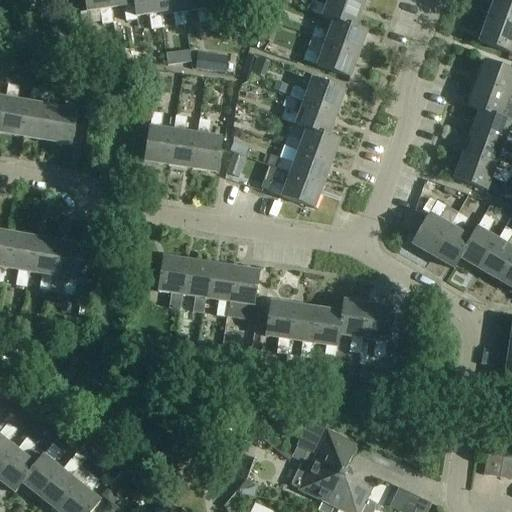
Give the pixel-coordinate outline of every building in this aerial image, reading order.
[(112,25),(110,11),(108,0),(84,0),(86,14),(100,12),(102,26),(112,25)] [(136,19),(133,0),(108,0),(110,11),(124,9),(126,23),(136,21),(136,19)] [(159,15),(161,15),(158,0),(133,0),(136,19),(149,17),(151,32),(162,30),(159,15)] [(183,12),(184,11),(182,0),(158,0),(161,15),(172,13),(175,28),(185,27),(183,12)] [(182,0),(184,11),(196,10),(198,25),(209,23),(207,8),(208,8),(206,0),(182,0)] [(356,30),(364,8),(342,0),(328,0),(326,8),(312,3),(308,12),(319,16),(319,17),(333,23),(356,30)] [(494,0),(487,21),(511,29),(511,4),(508,3),(500,0),(494,0)] [(268,12),(264,22),(279,27),(283,17),(268,12)] [(511,29),(487,21),(479,43),(511,56),(511,55),(511,29)] [(367,35),(356,30),(333,23),(329,35),(315,30),(311,39),(325,45),(358,58),(367,35)] [(259,43),(257,50),(270,55),(272,48),(259,43)] [(115,44),(104,45),(105,56),(116,55),(115,44)] [(349,81),(358,58),(325,45),(321,57),(306,52),(303,62),(317,67),(316,68),(349,81)] [(189,53),(165,56),(166,68),(190,65),(189,53)] [(204,55),(203,70),(231,73),(233,58),(204,55)] [(511,73),(485,63),(477,86),(509,98),(511,99),(511,73)] [(79,89),(81,74),(65,71),(63,87),(79,89)] [(11,75),(9,85),(18,86),(20,76),(11,75)] [(304,105),(337,116),(345,94),(312,81),(307,94),(293,89),(290,99),(304,105)] [(172,96),(173,84),(160,82),(158,95),(172,96)] [(277,84),(274,92),(285,96),(288,88),(277,84)] [(9,86),(0,131),(0,135),(23,139),(30,105),(16,102),(19,88),(9,86)] [(477,86),(468,109),(479,113),(487,116),(501,121),(511,124),(511,99),(509,98),(477,86)] [(48,144),(53,109),(40,107),(43,92),(32,90),(30,105),(23,139),(48,144)] [(53,109),(48,144),(72,148),(78,114),(64,111),(67,97),(56,95),(53,109)] [(328,139),(337,116),(304,105),(299,117),(285,111),(281,121),(296,127),(296,128),(307,132),(328,139)] [(511,124),(501,121),(479,113),(471,135),(504,148),(509,135),(511,135),(511,124)] [(168,167),(174,134),(161,132),(163,116),(153,115),(150,130),(149,130),(144,164),(168,167)] [(193,171),(197,137),(184,135),(187,120),(176,119),(174,134),(168,167),(193,171)] [(197,137),(193,171),(217,175),(222,141),(208,139),(211,124),(200,122),(197,137)] [(340,143),(328,139),(307,132),(303,143),(288,138),(285,148),(299,153),(332,166),(340,143)] [(511,150),(504,148),(471,135),(463,158),(496,170),(501,157),(511,161),(511,150)] [(233,145),(230,153),(246,158),(249,150),(233,145)] [(280,161),(276,171),(291,176),(323,188),(332,166),(299,153),(295,166),(280,161)] [(242,173),(246,160),(233,156),(229,169),(242,173)] [(276,171),(280,161),(270,157),(267,167),(276,171)] [(509,175),(496,170),(463,158),(454,181),(487,193),(492,180),(506,185),(509,175)] [(315,211),(323,188),(291,176),(286,189),(271,183),(268,193),(315,211)] [(433,259),(450,229),(439,223),(447,209),(438,204),(430,217),(429,217),(412,247),(433,259)] [(459,260),(477,229),(470,241),(460,235),(467,221),(459,216),(451,229),(450,229),(433,259),(453,271),(459,260)] [(480,273),(498,242),(487,236),(494,223),(485,218),(478,230),(477,229),(459,260),(480,273)] [(501,285),(511,266),(511,250),(507,248),(511,240),(511,233),(506,230),(498,242),(480,273),(501,285)] [(0,285),(3,286),(5,271),(12,236),(0,234),(0,285)] [(12,236),(5,271),(19,273),(16,288),(27,290),(29,275),(36,241),(12,236)] [(53,279),(60,245),(36,241),(29,275),(43,278),(40,292),(50,294),(53,279)] [(60,245),(53,279),(66,282),(64,296),(74,298),(76,283),(77,284),(84,249),(60,245)] [(182,298),(188,263),(163,259),(158,294),(172,297),(170,311),(179,313),(182,298)] [(206,302),(212,267),(188,263),(182,298),(196,300),(193,315),(204,317),(206,302)] [(511,266),(501,285),(511,290),(511,266)] [(230,305),(235,270),(212,267),(206,302),(219,304),(217,319),(227,320),(230,305)] [(255,325),(258,308),(255,308),(260,274),(235,270),(230,305),(227,320),(255,325)] [(362,343),(368,308),(344,304),(342,316),(339,339),(352,341),(350,355),(360,356),(362,343)] [(290,343),(294,309),(270,305),(265,339),(279,341),(277,356),(287,358),(290,343)] [(368,308),(362,343),(375,344),(373,359),(384,360),(386,346),(387,346),(392,311),(368,308)] [(314,346),(318,312),(294,309),(290,343),(303,345),(301,360),(312,361),(314,346)] [(339,339),(342,316),(318,312),(314,346),(327,348),(324,363),(334,365),(337,351),(339,339)] [(38,316),(35,328),(44,329),(46,317),(38,316)] [(62,334),(64,320),(46,316),(46,317),(44,329),(43,331),(62,334)] [(83,323),(65,320),(62,334),(80,338),(83,323)] [(154,360),(155,349),(141,347),(139,358),(154,360)] [(191,365),(193,352),(179,350),(177,363),(191,365)] [(234,367),(249,369),(250,356),(236,354),(234,367)] [(334,365),(332,382),(348,384),(352,358),(336,356),(334,365)] [(375,388),(377,371),(359,368),(357,385),(375,388)] [(511,371),(506,370),(502,395),(511,396),(511,371)] [(0,396),(9,403),(17,394),(0,379),(0,396)] [(233,415),(225,425),(231,456),(243,439),(257,449),(265,438),(233,415)] [(340,475),(345,474),(357,449),(329,435),(333,428),(317,421),(310,423),(293,460),(302,465),(307,454),(318,459),(316,464),(340,475)] [(0,473),(17,453),(8,445),(17,433),(8,426),(0,435),(0,473)] [(22,485),(35,467),(26,459),(35,448),(27,441),(17,453),(0,473),(0,483),(14,495),(22,485)] [(40,500),(62,473),(52,466),(62,454),(53,447),(44,458),(43,457),(35,467),(22,485),(40,500)] [(344,477),(345,474),(340,475),(316,464),(318,459),(307,454),(302,465),(290,488),(323,504),(324,502),(329,505),(341,481),(347,478),(344,477)] [(484,477),(500,479),(503,458),(488,456),(484,477)] [(511,481),(511,479),(511,459),(503,458),(500,479),(511,481)] [(55,511),(62,511),(81,488),(72,481),(81,469),(72,462),(63,474),(62,473),(40,500),(55,511)] [(121,475),(110,488),(117,494),(128,481),(121,475)] [(81,488),(62,511),(93,511),(100,504),(90,495),(99,484),(91,478),(82,489),(81,488)] [(324,502),(323,504),(319,511),(333,511),(335,509),(341,511),(373,511),(375,505),(367,501),(372,491),(347,478),(341,481),(329,505),(324,502)] [(247,484),(238,495),(241,497),(257,501),(255,490),(247,484)] [(396,511),(402,511),(410,496),(399,490),(390,509),(396,511)] [(415,511),(421,501),(410,496),(402,511),(415,511)] [(421,501),(415,511),(429,511),(432,506),(421,501)] [(162,511),(153,505),(150,502),(142,511),(162,511)]
